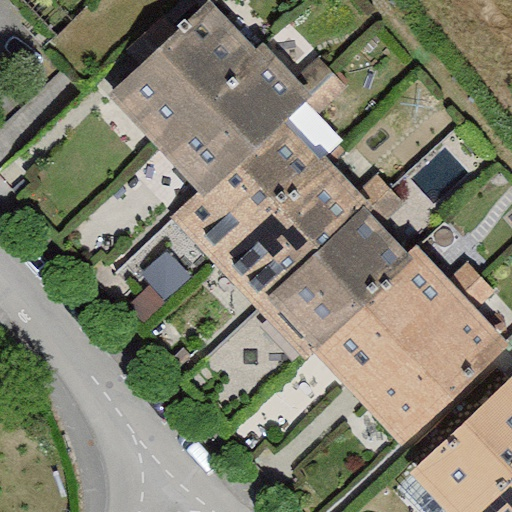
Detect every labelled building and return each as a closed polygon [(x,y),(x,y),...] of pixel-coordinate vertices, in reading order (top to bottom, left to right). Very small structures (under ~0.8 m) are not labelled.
[(311,87),(230,0),(201,0),(104,90),(200,193),(280,115),(311,87)] [(361,198),(280,115),(200,193),(179,214),(260,297),(361,198)] [(412,251),(361,198),(260,297),(314,348),(412,251)] [(500,338),(412,251),(314,348),(402,436),(500,338)] [(511,511),(511,366),(510,364),(406,463),(453,511),(511,511)]
